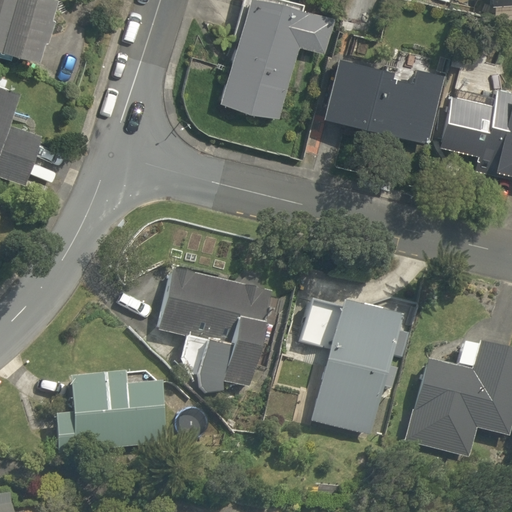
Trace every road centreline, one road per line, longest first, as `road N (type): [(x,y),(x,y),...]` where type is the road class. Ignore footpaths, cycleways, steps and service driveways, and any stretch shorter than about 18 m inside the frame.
road 1 (residential): [(511,254),(111,155)]
road 2 (residential): [(111,155),(50,278),(0,331)]
road 3 (residential): [(160,0),(111,155)]
